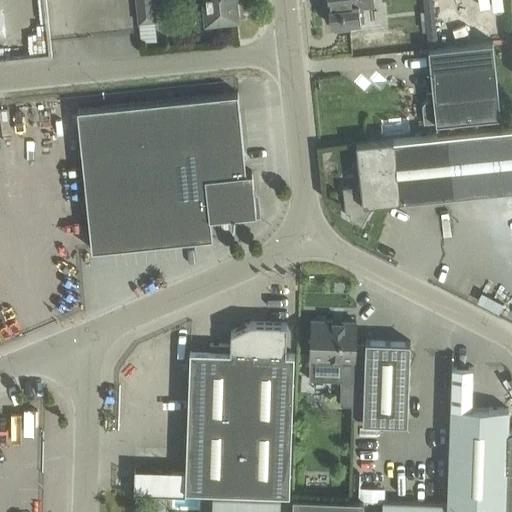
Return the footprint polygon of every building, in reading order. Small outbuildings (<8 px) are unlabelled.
[(136,0),(139,23),(157,21),(154,0),(136,0)] [(237,15),(235,0),(202,0),(204,19),(237,15)] [(350,28),(350,23),(365,21),(363,5),(374,4),(373,0),(327,0),(331,24),(334,24),(334,29),(350,28)] [(421,15),(408,19),(411,29),(424,25),(421,15)] [(436,122),(456,119),(501,115),(493,40),(428,47),(434,99),(426,100),(422,104),(424,122),(436,121),(436,122)] [(246,171),(238,92),(77,108),(92,249),(213,237),(211,217),(234,214),(234,216),(234,218),(234,220),(233,222),(232,224),(234,225),(234,222),(235,220),(235,217),(235,214),(256,212),(252,171),(246,171)] [(511,187),(511,125),(403,137),(409,198),(511,187)] [(362,224),(369,211),(368,203),(409,198),(403,137),(356,142),(361,184),(343,186),(346,211),(350,213),(350,218),(362,224)] [(356,321),(311,319),(311,339),(310,357),(309,379),(311,379),(311,377),(341,378),(342,358),(355,359),(356,342),(356,321)] [(172,468),(172,474),(171,492),(185,493),(185,489),(290,493),(294,353),(286,352),(287,323),(251,321),(231,331),(230,350),(190,349),(186,469),(172,468)] [(410,361),(411,341),(365,339),(365,343),(356,342),(355,359),(342,358),(340,404),(352,405),(352,417),(362,418),(362,421),(408,423),(410,361)] [(511,511),(511,427),(508,427),(509,408),(471,406),(472,366),(452,366),(451,406),(448,502),(447,502),(446,511),(511,511)] [(356,444),(357,495),(384,494),(383,444),(356,444)] [(425,487),(427,467),(403,465),(401,484),(425,487)] [(241,511),(242,495),(213,494),(212,511),(241,511)] [(280,511),(281,496),(242,495),(241,511),(280,511)] [(293,496),(292,511),(363,511),(364,500),(293,496)] [(446,511),(447,502),(382,500),(381,511),(446,511)]
